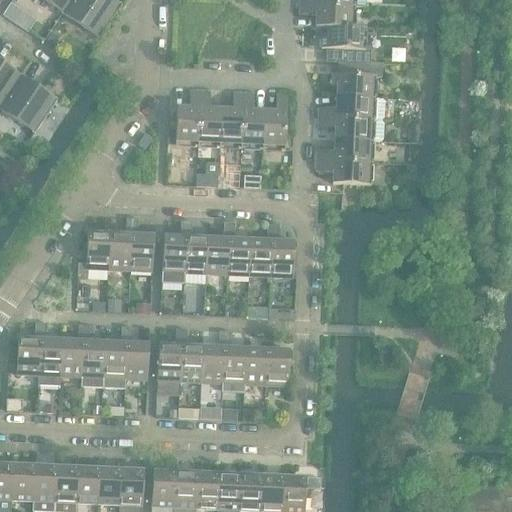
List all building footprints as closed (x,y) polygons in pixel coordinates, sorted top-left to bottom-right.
[(40,0),(62,15),(71,0),(40,0)] [(120,6),(110,0),(71,0),(62,15),(98,39),(120,6)] [(366,8),(366,0),(298,0),(299,5),(354,8),(366,8)] [(11,3),(2,16),(14,25),(23,12),(11,3)] [(354,8),(299,5),(298,16),(315,16),(314,28),(326,29),(353,30),(353,29),(354,8)] [(353,30),(326,29),(326,40),(321,39),(320,50),(325,50),(325,64),(337,64),(369,65),(369,64),(370,51),(364,51),(365,29),(353,29),(353,30)] [(49,37),(44,45),(50,50),(56,42),(49,37)] [(0,106),(19,77),(0,64),(0,106)] [(369,65),(337,64),(336,76),(331,76),(330,87),(336,87),(335,98),(374,100),(375,79),(381,79),(381,65),(369,64),(369,65)] [(56,102),(19,77),(0,106),(0,111),(34,134),(56,102)] [(174,147),(196,148),(199,93),(189,92),(188,109),(176,109),(175,131),(167,131),(166,146),(174,147)] [(209,93),(199,93),(196,148),(218,149),(220,111),(208,110),(209,93)] [(231,111),(220,111),(218,149),(240,150),(242,95),(232,94),(231,111)] [(252,95),(242,95),(240,150),(261,151),(263,113),(252,112),(252,95)] [(274,113),(263,113),(261,151),(284,152),(286,97),(275,96),(274,113)] [(384,120),(384,104),(382,101),(374,100),(335,98),(335,110),(318,109),(317,119),(373,122),(381,122),(384,120)] [(383,141),(383,125),(381,122),(373,122),(317,119),(317,129),(334,130),(333,142),(372,143),(380,144),(383,141)] [(144,134),(136,145),(144,151),(152,139),(144,134)] [(372,143),(333,142),(333,153),(316,152),(315,162),(371,165),(372,143)] [(371,165),(315,162),(315,173),(332,173),(331,185),(370,187),(371,165)] [(243,177),(243,190),(259,191),(259,178),(243,177)] [(125,220),(125,228),(136,228),(136,220),(131,220),(125,220)] [(180,222),(179,230),(190,231),(191,223),(185,222),(180,222)] [(223,224),(223,232),(234,233),(234,225),(228,224),(223,224)] [(266,226),(266,234),(277,235),(277,226),(272,226),(266,226)] [(125,228),(125,236),(130,236),(128,273),(151,274),(152,237),(136,236),(136,228),(125,228)] [(179,230),(179,238),(185,238),(183,275),(205,276),(206,239),(190,239),(190,231),(179,230)] [(223,232),(222,240),(228,240),(226,277),(248,278),(249,241),(233,241),(234,233),(223,232)] [(77,265),(76,277),(86,277),(86,271),(107,272),(109,235),(86,234),(85,265),(77,265)] [(266,234),(265,242),(271,242),(269,285),(272,285),(272,279),(292,280),(293,243),(276,242),(277,235),(266,234)] [(109,235),(107,272),(128,273),(130,236),(125,236),(109,235)] [(161,274),(160,284),(182,285),(183,275),(185,238),(179,238),(162,237),(161,274)] [(206,239),(205,276),(226,277),(228,240),(222,240),(206,239)] [(249,241),(248,278),(266,279),(266,284),(269,285),(271,242),(265,242),(249,241)] [(34,324),(34,333),(45,333),(45,325),(40,325),(36,325),(34,324)] [(77,326),(77,335),(88,335),(88,327),(83,327),(77,326)] [(120,328),(120,337),(131,337),(131,329),(126,329),(120,328)] [(175,331),(174,339),(186,340),(186,331),(180,331),(175,331)] [(34,333),(33,340),(39,341),(37,378),(37,387),(59,388),(59,379),(61,342),(44,341),(45,333),(34,333)] [(218,333),(218,341),(229,341),(229,333),(224,333),(218,333)] [(77,335),(77,342),(82,343),(80,380),(80,389),(102,390),(104,344),(88,343),(88,335),(77,335)] [(261,335),(261,343),(272,343),(272,335),(267,335),(261,335)] [(120,337),(120,344),(125,345),(124,382),(146,383),(147,346),(131,345),(131,337),(120,337)] [(174,339),(174,347),(180,347),(178,384),(200,385),(201,348),(185,347),(186,340),(174,339)] [(17,340),(15,377),(37,378),(39,341),(33,340),(17,340)] [(218,341),(217,349),(223,349),(221,386),(221,393),(242,394),(243,387),(244,350),(228,349),(229,341),(218,341)] [(61,342),(59,379),(80,380),(82,343),(77,342),(61,342)] [(261,343),(260,351),(266,351),(264,388),(287,389),(288,352),(271,351),(272,343),(261,343)] [(104,344),(102,390),(123,391),(124,382),(125,345),(120,344),(104,344)] [(157,346),(156,383),(178,384),(180,347),(174,347),(157,346)] [(201,348),(200,385),(221,386),(223,349),(217,349),(201,348)] [(244,350),(243,387),(264,388),(266,351),(260,351),(244,350)] [(6,402),(5,412),(18,413),(19,403),(6,402)] [(243,410),(243,422),(251,423),(251,411),(243,410)] [(11,467),(0,465),(0,511),(9,511),(10,502),(11,467)] [(34,468),(11,467),(10,502),(32,503),(34,468)] [(34,468),(32,503),(31,511),(52,511),(55,468),(34,468)] [(77,469),(55,468),(52,511),(75,511),(76,505),(77,469)] [(97,506),(99,470),(77,469),(76,505),(97,506)] [(119,507),(120,471),(99,470),(97,506),(119,507)] [(140,511),(142,472),(120,471),(119,507),(118,511),(140,511)] [(173,510),(174,474),(152,473),(150,509),(173,510)] [(193,511),(194,511),(195,475),(174,474),(173,510),(172,511),(193,511)] [(216,511),(218,476),(195,475),(194,511),(216,511)] [(237,511),(239,477),(218,476),(216,511),(237,511)] [(258,511),(260,478),(239,477),(237,511),(258,511)] [(280,511),(282,479),(260,478),(258,511),(280,511)] [(302,511),(304,480),(282,479),(280,511),(302,511)] [(307,480),(306,490),(319,490),(319,480),(307,480)] [(478,511),(479,487),(467,487),(466,511),(478,511)] [(489,511),(491,488),(479,487),(478,511),(489,511)] [(502,511),(503,489),(491,488),(489,511),(502,511)] [(511,511),(511,488),(503,489),(502,511),(511,511)]
